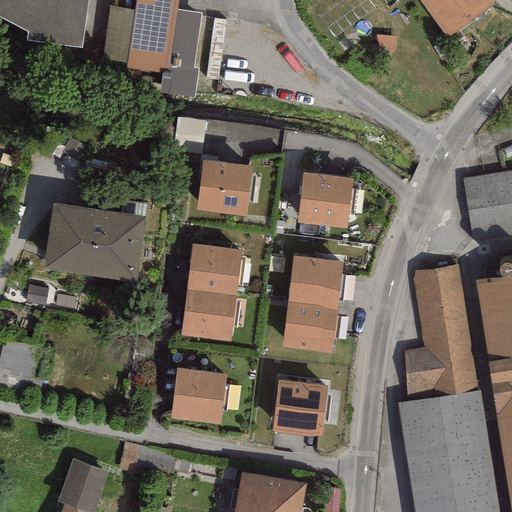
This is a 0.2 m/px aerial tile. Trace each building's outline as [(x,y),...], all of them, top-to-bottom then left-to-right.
[(0,0),(0,17),(28,31),(25,39),(79,48),(87,0),(0,0)] [(134,0),(133,10),(126,63),(125,68),(162,73),(159,93),(194,98),(198,68),(192,67),(200,13),(176,9),(177,0),(134,0)] [(333,32),(375,3),(372,0),(334,0),(318,11),(333,32)] [(493,5),(488,0),(417,0),(445,39),(493,5)] [(126,63),(133,10),(109,7),(101,59),(126,63)] [(250,166),(202,160),(196,211),(244,217),(250,166)] [(511,171),(461,179),(470,242),(511,235),(511,171)] [(351,179),(303,173),(296,224),(345,230),(351,179)] [(144,216),(52,203),(42,269),(135,283),(144,216)] [(191,244),(186,291),(235,297),(241,251),(191,244)] [(292,256),(286,303),(336,309),(342,262),(292,256)] [(407,402),(479,391),(458,264),(411,272),(422,348),(403,351),(407,402)] [(511,511),(511,277),(474,283),(511,511)] [(44,305),(48,288),(28,284),(24,301),(44,305)] [(235,297),(186,291),(180,336),(230,342),(235,297)] [(76,297),(56,294),(54,309),(73,312),(76,297)] [(336,309),(286,303),(281,348),(331,354),(336,309)] [(40,346),(2,339),(0,350),(0,387),(38,394),(47,348),(40,346)] [(225,375),(176,369),(170,419),(218,425),(225,375)] [(326,387),(277,381),(271,431),(320,437),(326,387)] [(397,403),(414,511),(498,511),(479,391),(407,402),(397,403)] [(92,511),(107,473),(72,459),(56,502),(63,505),(60,511),(92,511)] [(300,511),(305,483),(240,473),(234,511),(300,511)]
